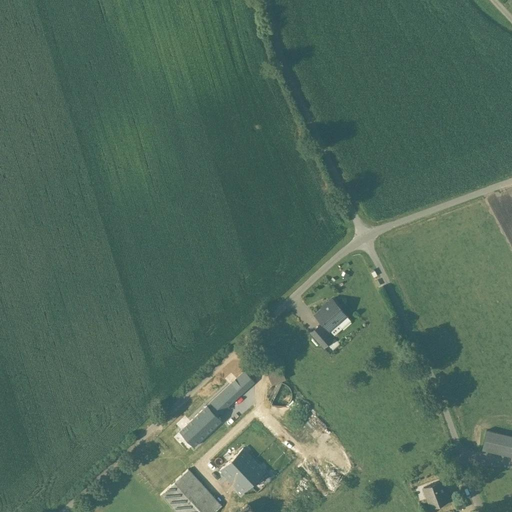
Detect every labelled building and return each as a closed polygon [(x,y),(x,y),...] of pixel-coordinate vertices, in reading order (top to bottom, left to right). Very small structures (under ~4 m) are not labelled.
[(346,315),(333,301),(316,316),(328,330),(346,315)] [(331,341),(319,327),(311,333),(324,347),(331,341)] [(244,372),(214,399),(223,409),(254,382),(244,372)] [(277,373),(277,405),(291,405),(290,381),(286,381),(286,373),(277,373)] [(223,409),(214,399),(207,405),(217,415),(223,409)] [(207,405),(180,431),(193,445),(221,420),(217,415),(207,405)] [(426,423),(409,432),(414,441),(421,457),(439,448),(426,423)] [(408,430),(399,434),(405,446),(414,441),(409,432),(408,430)] [(511,437),(487,431),(482,450),(511,457),(511,437)] [(265,472),(243,448),(220,470),(242,493),(265,472)] [(188,470),(160,495),(176,511),(215,511),(221,506),(188,470)] [(156,475),(148,483),(151,487),(160,479),(156,475)] [(440,482),(423,488),(431,508),(449,501),(445,493),(444,493),(440,482)] [(248,503),(238,511),(256,511),(252,507),(248,503)]
